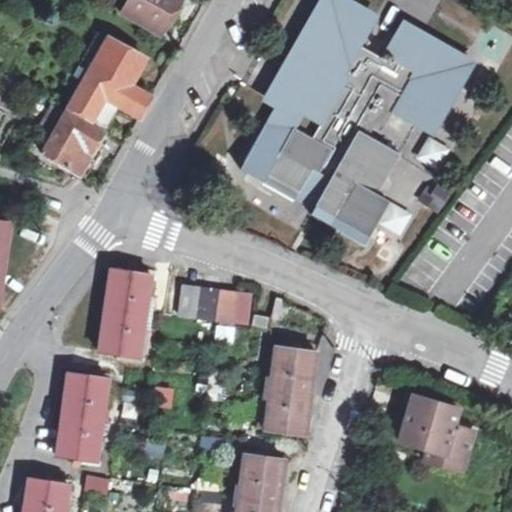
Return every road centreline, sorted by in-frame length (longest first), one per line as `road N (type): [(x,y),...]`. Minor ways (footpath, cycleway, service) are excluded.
road 1 (residential): [(111,213),(377,317)]
road 2 (residential): [(228,0),(111,213)]
road 3 (residential): [(312,511),(377,317)]
road 4 (residential): [(111,213),(0,368)]
road 5 (residential): [(377,317),(511,377)]
